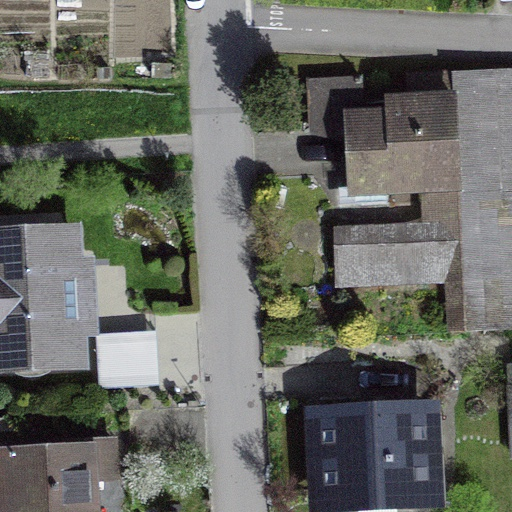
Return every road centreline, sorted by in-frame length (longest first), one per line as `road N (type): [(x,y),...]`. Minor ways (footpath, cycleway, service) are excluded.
road 1 (residential): [(213,34),(237,511)]
road 2 (residential): [(511,36),(213,34)]
